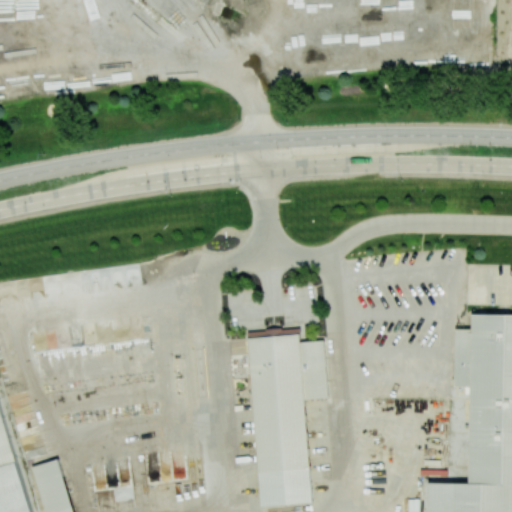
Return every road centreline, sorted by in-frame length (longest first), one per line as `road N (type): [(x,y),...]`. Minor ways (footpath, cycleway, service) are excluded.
road 1 (primary): [(0,210),(234,173),(511,166)]
road 2 (primary): [(511,138),(262,142),(0,181)]
